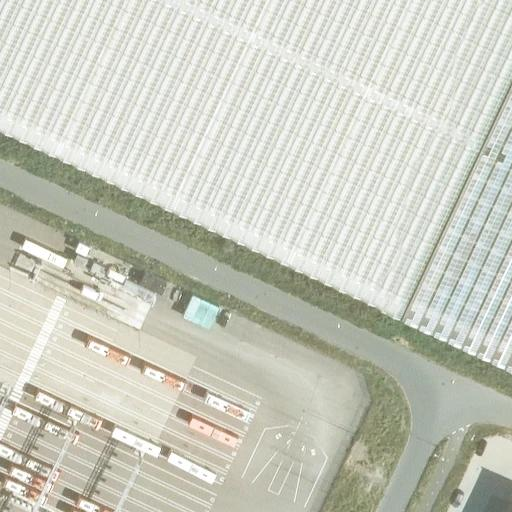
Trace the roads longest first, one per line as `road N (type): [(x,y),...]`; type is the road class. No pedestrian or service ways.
road 1 (unclassified): [(452,389),(0,176)]
road 2 (unclassified): [(392,511),(452,389)]
